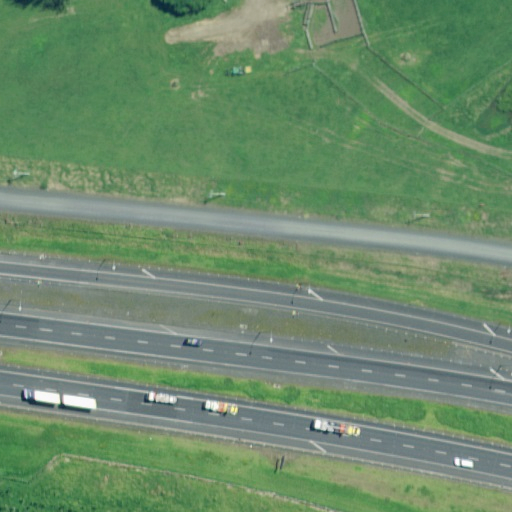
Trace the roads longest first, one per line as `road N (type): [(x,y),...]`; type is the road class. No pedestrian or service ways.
road 1 (motorway): [(511,481),(0,391)]
road 2 (motorway): [(0,267),(274,297),(511,347)]
road 3 (motorway): [(0,326),(110,333),(511,392)]
road 4 (unclassified): [(511,257),(0,200)]
